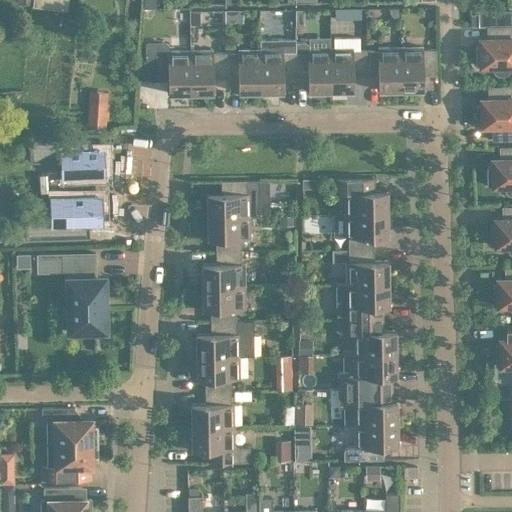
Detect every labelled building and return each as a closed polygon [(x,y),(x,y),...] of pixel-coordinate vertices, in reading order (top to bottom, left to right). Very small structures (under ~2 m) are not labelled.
[(31,0),(31,4),(65,9),(65,0),(31,0)] [(341,8),(331,8),(331,17),(341,17),(341,8)] [(493,9),(476,9),(476,25),(485,25),(493,25),(493,9)] [(198,10),(189,10),(189,22),(198,22),(198,10)] [(511,24),(493,25),(485,25),(485,37),(483,37),(483,43),(473,43),(473,64),(492,63),(492,67),(494,71),(498,73),(502,73),(506,71),(507,67),(507,63),(511,62),(511,24)] [(303,41),(293,41),(293,49),(294,75),(305,75),(305,89),(329,88),(328,46),(328,36),(307,36),(307,43),(303,41)] [(332,36),(332,46),(328,46),(329,88),(353,88),(353,74),(364,74),(363,48),(358,48),(358,36),(332,36)] [(293,38),(258,38),(258,47),(259,89),(283,89),(283,75),(294,75),(293,41),(293,38)] [(167,44),(164,41),(144,41),(145,78),(165,78),(165,91),(189,90),(188,48),(167,48),(167,44)] [(421,44),(398,45),(399,87),(423,87),(423,73),(435,72),(434,47),(421,47),(421,44)] [(364,74),(375,73),(375,87),(399,87),(398,45),(376,45),(376,48),(363,48),(364,74)] [(235,90),(259,89),(258,47),(236,47),(236,50),(223,50),(224,76),(235,76),(235,90)] [(211,50),(211,48),(188,48),(189,90),(213,90),(213,76),(224,76),(223,50),(211,50)] [(484,103),(474,103),(474,124),(488,123),(488,138),(511,137),(511,84),(486,85),(486,97),(484,97),(484,103)] [(104,99),(86,97),(84,124),(102,125),(104,99)] [(54,138),(28,142),(28,159),(60,158),(61,173),(101,172),(100,149),(87,149),(87,137),(54,138)] [(495,163),(485,163),(486,183),(504,183),(504,187),(506,190),(510,192),(511,192),(511,144),(497,144),(497,156),(495,156),(495,163)] [(343,190),(343,212),(386,211),(385,187),(371,187),(371,175),(333,176),(333,177),(336,177),(336,185),(339,185),(343,190)] [(205,190),(205,193),(206,214),(248,213),(267,213),(266,177),(257,177),(245,177),(219,178),(219,190),(205,190)] [(301,177),(301,185),(311,185),(311,177),(301,177)] [(55,215),(23,216),(23,237),(86,235),(86,221),(98,221),(98,195),(50,196),(50,198),(55,198),(55,215)] [(509,251),(511,252),(511,204),(500,205),(500,217),(498,217),(498,223),(488,223),(488,244),(507,244),(507,248),(509,251)] [(386,211),(343,212),(332,212),(333,234),(346,234),(346,247),(372,246),(372,235),(386,235),(386,211)] [(248,236),(248,213),(206,214),(206,238),(214,238),(214,249),(239,248),(239,236),(248,236)] [(293,224),(293,215),(280,215),(280,224),(293,224)] [(372,257),(372,246),(346,247),(347,259),(344,259),(345,282),(387,281),(386,257),(372,257)] [(240,261),(239,248),(214,249),(214,260),(200,260),(200,284),(242,283),(242,261),(240,261)] [(260,248),(246,248),(246,258),(260,258),(260,248)] [(100,273),(89,274),(89,266),(92,266),(92,249),(58,250),(58,267),(67,267),(67,274),(64,274),(65,302),(59,302),(60,323),(66,323),(66,326),(102,325),(100,273)] [(27,252),(15,252),(15,265),(27,264),(27,252)] [(511,264),(502,265),(503,277),(500,277),(500,283),(491,283),(491,304),(509,303),(509,307),(511,311),(511,264)] [(387,281),(345,282),(335,282),(336,317),(380,316),(379,305),(387,305),(387,281)] [(208,308),(208,319),(234,318),(234,306),(243,306),(242,283),(200,284),(201,308),(208,308)] [(339,330),(352,329),(352,352),(394,351),(394,327),(380,327),(380,316),(336,317),(336,327),(339,330)] [(252,318),(234,318),(208,319),(209,330),(195,330),(195,354),(237,353),(252,353),(252,318)] [(511,324),(504,325),(505,337),(502,337),(502,343),(493,343),(493,364),(511,363),(511,367),(511,368),(511,324)] [(298,353),(312,354),(313,339),(299,339),(298,353)] [(394,351),(352,352),(352,374),(355,374),(355,387),(381,386),(380,375),(394,375),(394,351)] [(237,376),(237,353),(195,354),(195,378),(203,378),(203,389),(229,389),(229,376),(237,376)] [(274,371),(289,371),(289,354),(273,354),(274,371)] [(381,386),(355,387),(337,387),(337,404),(343,404),(344,422),(353,422),(395,421),(395,397),(381,397),(381,386)] [(248,388),(232,389),(232,397),(248,397),(248,390),(248,388)] [(189,400),(190,424),(232,424),(231,401),(229,401),(229,389),(203,389),(203,400),(189,400)] [(294,422),(310,422),(309,400),(294,401),(294,422)] [(39,419),(44,419),(45,441),(95,440),(95,425),(90,425),(90,417),(73,417),(72,405),(39,405),(39,419)] [(395,421),(353,422),(354,444),(345,444),(342,448),(342,458),(382,457),(382,445),(396,445),(395,421)] [(232,446),(232,424),(190,424),(190,448),(204,448),(204,460),(249,459),(248,445),(232,446)] [(86,464),(91,464),(90,455),(95,455),(95,440),(45,441),(45,463),(40,463),(40,477),(86,476),(86,464)] [(308,440),(292,440),(293,457),(308,457),(308,440)] [(338,470),(337,464),(326,465),(327,476),(333,476),(338,470)] [(379,464),(365,465),(365,478),(379,478),(379,464)] [(415,464),(402,464),(402,475),(415,475),(415,464)] [(13,468),(0,467),(0,481),(13,482),(13,468)] [(12,482),(0,482),(0,492),(12,492),(12,482)] [(41,497),(38,497),(38,511),(88,511),(89,505),(89,497),(79,497),(79,484),(66,484),(41,485),(41,497)] [(383,507),(362,507),(362,511),(397,511),(397,490),(383,490),(383,507)] [(222,511),(222,509),(201,510),(200,493),(186,493),(186,511),(222,511)] [(257,495),(257,511),(292,511),(292,508),(271,509),(270,495),(257,495)]
